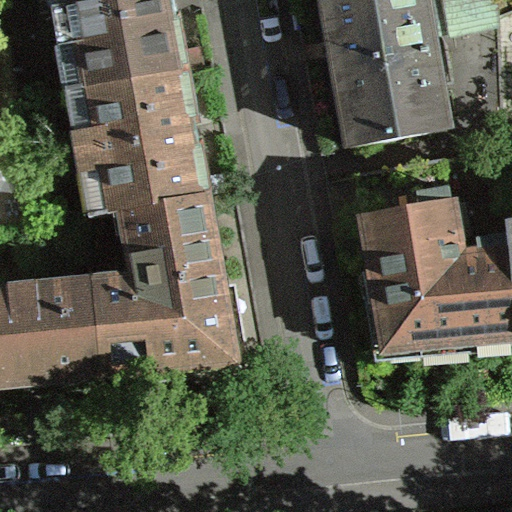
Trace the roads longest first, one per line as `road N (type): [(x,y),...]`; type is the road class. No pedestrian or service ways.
road 1 (residential): [(247,0),(329,458)]
road 2 (residential): [(0,489),(329,458)]
road 3 (residential): [(329,458),(511,442)]
